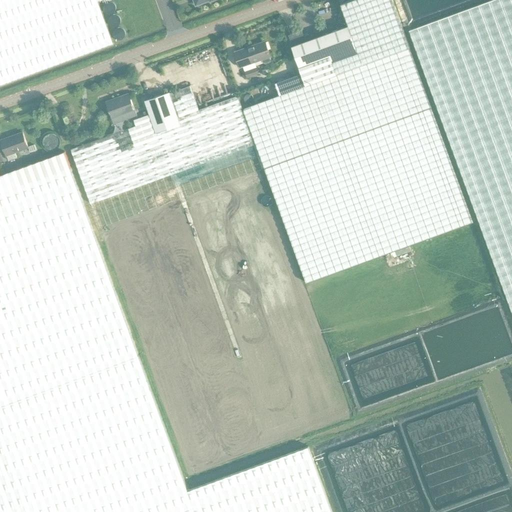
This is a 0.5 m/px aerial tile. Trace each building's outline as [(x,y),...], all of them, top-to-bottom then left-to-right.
[(0,0),(0,84),(112,44),(97,1),(100,0),(0,0)] [(392,0),(351,0),(341,4),(349,25),(311,39),(309,34),(304,36),(302,30),(289,34),(293,45),(292,46),(302,73),(275,83),(280,95),(245,107),(244,110),(307,283),(473,222),(392,0)] [(511,0),(491,0),(410,30),(511,309),(511,0)] [(266,63),(270,62),(271,59),(270,56),(271,56),(265,41),(235,52),(241,67),(262,59),(263,62),(266,63)] [(257,67),(245,71),(247,78),(259,74),(257,67)] [(136,126),(71,149),(91,204),(255,145),(237,97),(198,110),(190,86),(169,93),(169,92),(144,100),(149,114),(134,120),(136,126)] [(114,101),(107,103),(114,123),(137,115),(129,93),(113,99),(114,101)] [(9,160),(17,157),(15,152),(28,147),(23,132),(1,140),(7,155),(9,160)] [(0,193),(70,167),(65,152),(1,175),(0,173),(0,193)] [(0,405),(139,355),(70,167),(0,193),(0,405)] [(0,511),(332,511),(308,446),(188,490),(186,482),(160,412),(139,355),(0,405),(0,511)]
